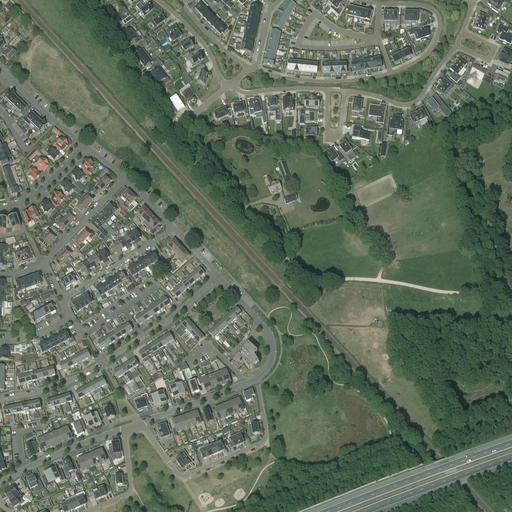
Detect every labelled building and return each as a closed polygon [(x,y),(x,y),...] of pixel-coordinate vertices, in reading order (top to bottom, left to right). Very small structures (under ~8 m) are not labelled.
[(206,8),(208,6),(203,2),(205,1),(204,0),(200,0),(198,3),(200,5),(195,10),(200,14),(206,8)] [(339,0),(337,0),(332,6),(336,10),(343,3),(339,0)] [(498,0),(498,1),(495,0),(490,0),(488,4),(491,7),(490,8),(497,13),(499,10),(502,6),(502,7),(504,3),(499,0),(498,0)] [(288,1),(285,7),(293,11),(296,6),(288,1)] [(143,8),(139,3),(136,6),(140,11),(144,16),(153,9),(148,4),(143,8)] [(293,11),(285,7),(282,11),(290,16),(293,11)] [(353,18),(355,8),(349,7),(347,18),(353,19),(353,18)] [(210,12),(206,8),(200,14),(204,19),(210,12)] [(110,9),(105,13),(110,20),(115,16),(110,9)] [(290,16),(282,11),(279,16),(287,21),(290,16)] [(364,20),(363,23),(369,24),(372,12),(366,11),(364,20)] [(210,12),(204,19),(208,23),(214,17),(210,12)] [(384,19),(381,19),(381,25),(384,25),(390,25),(391,12),(384,12),(384,16),(384,19)] [(391,12),(390,25),(396,25),(396,26),(400,26),(400,19),(397,19),(397,17),(397,12),(391,12)] [(411,24),(411,12),(405,12),(405,19),(401,19),(401,26),(405,26),(405,25),(411,25),(411,24)] [(484,31),(489,17),(493,19),(494,15),(488,13),(486,16),(480,14),(479,14),(480,14),(475,27),(475,28),(484,31)] [(115,16),(110,20),(115,27),(120,23),(115,16)] [(161,16),(151,23),(155,29),(152,30),(154,33),(161,28),(160,25),(165,21),(161,16)] [(279,17),(276,21),(284,26),(287,21),(279,16),(279,17)] [(214,17),(208,23),(212,27),(218,21),(214,17)] [(223,25),(218,21),(212,27),(216,31),(223,25)] [(284,26),(276,21),(273,26),(281,31),(284,26)] [(10,25),(9,24),(1,32),(4,34),(8,30),(7,29),(10,25)] [(223,25),(216,31),(221,36),(222,34),(225,36),(229,32),(223,25)] [(170,37),(178,32),(175,26),(169,30),(167,27),(162,31),(164,34),(168,39),(170,38),(170,37)] [(506,43),(511,45),(511,42),(511,35),(507,34),(509,31),(499,26),(497,33),(501,35),(499,40),(503,42),(506,43)] [(246,29),(247,28),(244,28),(243,34),(245,34),(255,36),(256,31),(246,29)] [(131,29),(122,36),(125,41),(134,34),(131,29)] [(418,29),(408,33),(410,37),(414,35),(416,41),(420,39),(421,42),(425,40),(424,38),(429,36),(426,30),(420,32),(418,29)] [(178,32),(170,37),(170,38),(173,43),(170,44),(172,47),(178,44),(176,41),(182,37),(178,32)] [(134,34),(125,41),(129,46),(134,41),(136,44),(141,40),(136,33),(134,34)] [(9,45),(11,47),(12,48),(20,40),(16,37),(9,45)] [(244,40),(242,39),(240,45),(252,47),(253,42),(244,40)] [(190,41),(179,48),(183,54),(181,55),(183,58),(189,54),(188,51),(194,47),(190,41)] [(252,47),(240,45),(239,51),(251,53),(252,47)] [(403,51),(399,53),(402,59),(410,56),(406,47),(402,49),(403,51)] [(8,61),(16,54),(10,48),(2,55),(8,61)] [(140,50),(135,54),(140,61),(145,57),(140,50)] [(501,56),(511,61),(511,58),(511,50),(510,53),(504,50),(503,53),(502,53),(501,56)] [(44,52),(40,55),(46,63),(50,59),(44,52)] [(395,53),(391,55),(394,63),(402,59),(399,53),(396,55),(395,53)] [(203,60),(200,54),(194,58),(192,55),(187,59),(189,62),(191,60),(194,65),(203,60)] [(40,55),(36,59),(42,66),(46,63),(40,55)] [(511,61),(501,56),(499,59),(500,59),(498,62),(505,65),(504,68),(510,71),(511,66),(511,65),(509,65),(511,61)] [(145,57),(140,61),(145,68),(150,64),(145,57)] [(459,59),(459,58),(459,59),(450,69),(454,72),(450,78),(456,83),(461,78),(458,75),(466,65),(467,65),(466,64),(459,59)] [(36,59),(32,62),(38,69),(42,66),(36,59)] [(32,62),(28,65),(34,72),(38,69),(32,62)] [(34,72),(28,65),(24,68),(30,75),(34,72)] [(471,74),(469,79),(475,82),(478,78),(481,80),(486,72),(476,66),(471,74)] [(30,75),(24,68),(20,71),(26,79),(30,75)] [(160,68),(150,76),(154,80),(164,73),(160,68)] [(511,77),(510,77),(511,74),(504,70),(502,73),(496,70),(494,74),(497,75),(494,82),(499,84),(499,83),(504,85),(506,80),(509,81),(511,77)] [(59,72),(53,78),(57,82),(63,75),(59,72)] [(201,72),(198,83),(206,85),(207,81),(207,79),(206,79),(207,74),(201,72)] [(164,73),(154,80),(158,85),(167,78),(164,73)] [(67,79),(63,75),(57,82),(61,86),(67,79)] [(57,82),(53,78),(47,85),(51,88),(57,82)] [(440,87),(436,91),(440,94),(441,93),(443,95),(447,90),(450,92),(456,85),(451,81),(448,84),(445,81),(441,85),(439,87),(440,87)] [(61,86),(57,82),(51,88),(54,92),(61,86)] [(51,88),(47,85),(40,91),(44,95),(51,88)] [(51,88),(44,95),(48,99),(54,92),(51,88)] [(190,88),(182,94),(188,104),(194,100),(192,97),(193,96),(191,93),(192,92),(190,88)] [(4,95),(5,96),(4,98),(8,102),(15,96),(15,95),(11,91),(10,92),(8,93),(7,92),(4,95)] [(77,91),(74,96),(82,101),(85,97),(77,91)] [(169,96),(165,99),(169,105),(172,103),(174,107),(173,108),(176,113),(178,112),(184,108),(184,107),(183,106),(184,105),(185,105),(181,99),(179,100),(175,95),(170,98),(169,96)] [(15,96),(8,102),(12,106),(18,100),(16,98),(17,98),(15,96)] [(82,101),(74,96),(71,100),(79,105),(82,101)] [(315,105),(319,106),(319,100),(316,100),(316,98),(309,98),(308,99),(305,99),(305,106),(315,106),(315,105)] [(283,99),(283,102),(284,112),(294,111),(293,100),(290,100),(290,99),(283,99)] [(426,104),(434,113),(439,109),(446,117),(451,113),(446,108),(445,109),(438,100),(435,103),(432,99),(426,104)] [(18,100),(12,106),(16,110),(23,103),(21,101),(20,102),(18,100)] [(79,105),(71,100),(68,104),(76,109),(79,105)] [(249,103),(251,110),(254,110),(255,114),(261,113),(261,114),(264,113),(263,108),(261,109),(259,101),(257,102),(257,100),(254,101),(254,102),(249,103)] [(268,104),(267,104),(268,108),(269,108),(269,113),(275,113),(275,122),(281,121),(281,106),(277,107),(276,100),(272,100),(272,101),(268,101),(268,104)] [(362,102),(354,101),(352,113),(358,114),(358,117),(364,118),(365,110),(361,109),(362,102)] [(25,105),(23,103),(16,110),(21,114),(27,108),(25,106),(25,105)] [(76,109),(68,104),(65,108),(73,114),(76,109)] [(244,108),(243,104),(240,105),(237,106),(233,106),(235,114),(244,112),(245,115),(248,115),(247,108),(244,108)] [(380,109),(380,107),(370,105),(368,117),(381,119),(380,124),(383,124),(385,110),(380,109)] [(73,114),(65,108),(62,113),(70,118),(73,114)] [(232,116),(231,109),(226,111),(225,109),(221,111),(218,112),(218,113),(214,114),(215,116),(214,116),(215,120),(217,119),(217,121),(228,116),(228,118),(232,116)] [(300,109),(300,125),(304,125),(304,118),(309,118),(309,122),(316,122),(316,112),(309,112),(309,116),(304,116),(304,109),(300,109)] [(95,114),(102,121),(106,117),(99,110),(95,114)] [(425,117),(422,111),(410,116),(413,124),(415,124),(416,126),(420,124),(419,122),(425,119),(427,124),(431,122),(428,116),(425,117)] [(32,113),(29,116),(27,114),(22,119),(29,125),(30,124),(36,117),(34,115),(35,115),(32,113)] [(102,121),(95,114),(91,117),(98,124),(102,121)] [(38,119),(36,117),(30,124),(34,127),(41,121),(39,119),(38,119)] [(91,117),(88,120),(94,127),(98,124),(91,117)] [(401,131),(403,121),(400,121),(401,118),(396,117),(396,118),(393,118),(393,119),(389,119),(387,135),(393,136),(394,134),(396,134),(397,130),(401,131)] [(41,120),(41,121),(34,127),(39,132),(40,130),(41,130),(44,128),(43,127),(45,125),(46,125),(41,120)] [(88,120),(84,124),(90,131),(94,127),(88,120)] [(90,131),(84,124),(80,128),(86,135),(90,131)] [(305,137),(317,137),(317,129),(312,129),(312,126),(306,126),(306,130),(305,130),(305,137)] [(354,127),(352,139),(369,141),(370,135),(367,134),(360,133),(361,128),(354,127)] [(55,128),(52,131),(57,136),(60,133),(55,128)] [(116,145),(122,138),(118,134),(112,142),(116,145)] [(163,135),(154,139),(156,143),(165,139),(163,135)] [(122,138),(116,145),(121,148),(126,141),(122,138)] [(55,143),(53,146),(57,151),(60,148),(63,152),(67,146),(64,140),(62,141),(60,140),(56,144),(55,143)] [(116,145),(112,142),(107,149),(111,152),(116,145)] [(353,153),(345,142),(339,147),(344,153),(341,154),(348,163),(351,161),(348,157),(353,153)] [(116,145),(111,152),(115,156),(121,148),(116,145)] [(55,153),(57,151),(53,146),(50,149),(50,150),(46,154),(48,156),(47,157),(53,161),(58,157),(55,153)] [(328,151),(325,154),(332,163),(338,158),(332,149),(329,152),(328,151)] [(0,161),(9,158),(7,152),(0,155),(0,160),(0,161)] [(11,163),(9,158),(0,161),(0,164),(1,167),(11,163)] [(36,163),(33,166),(38,171),(40,168),(44,172),(48,166),(44,160),(42,161),(41,160),(37,164),(36,163)] [(85,169),(82,171),(86,176),(89,173),(89,172),(93,168),(91,166),(92,165),(86,161),(81,165),(85,169)] [(283,162),(278,164),(284,181),(290,179),(283,162)] [(2,170),(4,176),(15,172),(14,168),(17,167),(20,166),(19,164),(16,165),(2,170)] [(35,173),(38,171),(33,166),(30,169),(31,170),(27,174),(28,176),(27,177),(33,181),(39,177),(35,173)] [(86,176),(82,171),(79,174),(76,171),(76,170),(72,176),(75,182),(77,181),(79,182),(83,178),(84,179),(86,176)] [(15,172),(4,176),(7,182),(17,178),(16,175),(19,173),(18,171),(15,173),(15,172)] [(151,185),(158,179),(155,175),(148,182),(151,185)] [(106,176),(100,182),(105,188),(109,184),(108,184),(112,180),(111,181),(106,176)] [(17,178),(7,182),(9,187),(19,183),(18,180),(21,179),(21,177),(17,178)] [(158,179),(151,185),(155,189),(162,183),(158,179)] [(278,182),(271,184),(269,179),(265,181),(267,186),(271,194),(273,193),(281,190),(278,182)] [(71,183),(68,185),(65,182),(61,188),(64,193),(66,192),(68,195),(75,188),(71,183)] [(74,185),(81,192),(84,189),(77,182),(74,185)] [(102,191),(105,188),(100,182),(94,189),(99,193),(98,194),(102,191)] [(20,185),(19,183),(9,187),(12,196),(17,194),(16,191),(20,190),(19,187),(23,185),(22,183),(20,185)] [(165,187),(162,183),(155,189),(158,193),(165,187)] [(342,195),(346,194),(343,186),(342,187),(341,184),(338,186),(342,195)] [(165,187),(158,193),(162,197),(169,191),(165,187)] [(126,193),(122,189),(118,194),(126,201),(132,195),(128,191),(126,193)] [(56,194),(51,197),(54,201),(51,203),(55,208),(58,205),(58,204),(62,200),(61,199),(62,197),(56,194)] [(88,194),(82,201),(87,206),(91,203),(90,203),(94,199),(93,199),(88,194)] [(295,194),(284,199),(286,204),(297,200),(295,194)] [(136,199),(132,195),(126,201),(130,205),(129,207),(130,208),(128,210),(131,213),(136,207),(132,203),(136,199)] [(84,210),(87,206),(82,201),(76,207),(80,212),(80,213),(84,209),(84,210)] [(55,208),(51,203),(48,206),(45,202),(41,207),(44,213),(46,212),(47,214),(51,210),(52,211),(55,208)] [(111,204),(106,208),(113,214),(117,210),(115,208),(116,207),(115,207),(114,206),(114,205),(113,206),(111,204)] [(141,217),(148,211),(144,207),(137,213),(141,217)] [(33,208),(28,211),(33,222),(34,222),(33,221),(38,219),(33,208)] [(102,212),(109,219),(113,214),(106,208),(102,212)] [(67,216),(64,220),(69,225),(72,222),(72,221),(76,218),(75,217),(75,218),(70,213),(72,211),(70,209),(65,214),(67,216)] [(33,222),(28,211),(28,212),(23,215),(28,225),(29,227),(35,225),(33,222)] [(148,211),(141,217),(145,222),(152,216),(148,211)] [(109,219),(102,212),(98,217),(104,223),(109,219)] [(152,216),(145,222),(149,226),(156,220),(152,216)] [(0,233),(6,233),(11,232),(18,230),(17,225),(18,225),(15,217),(7,220),(5,221),(5,220),(0,220),(0,233)] [(100,227),(104,223),(98,217),(94,221),(96,223),(95,224),(96,224),(97,225),(97,226),(98,225),(100,227)] [(66,228),(69,225),(64,220),(57,226),(62,231),(66,228)] [(149,226),(148,227),(151,231),(150,232),(153,235),(156,232),(153,230),(160,224),(156,220),(149,226)] [(134,232),(132,233),(138,243),(140,242),(139,240),(141,238),(134,227),(132,228),(134,232)] [(91,239),(94,236),(87,229),(83,232),(80,235),(85,241),(89,237),(91,239)] [(49,230),(43,235),(51,243),(54,241),(53,240),(57,237),(56,237),(49,230)] [(136,245),(138,243),(132,233),(129,235),(127,231),(125,233),(132,244),(134,242),(136,245)] [(130,245),(132,244),(125,233),(123,234),(125,237),(123,239),(129,249),(131,248),(130,245)] [(49,246),(51,243),(43,235),(38,241),(46,248),(45,248),(46,248),(49,245),(49,246)] [(78,252),(85,246),(82,243),(85,241),(80,235),(77,238),(77,239),(73,242),(74,243),(74,242),(79,247),(76,250),(78,252)] [(127,250),(129,249),(123,239),(120,240),(118,237),(116,238),(123,249),(126,248),(127,250)] [(121,251),(123,249),(116,238),(114,239),(117,243),(114,244),(120,254),(122,253),(121,251)] [(171,250),(178,244),(174,240),(167,246),(171,250)] [(118,256),(120,254),(114,244),(112,246),(109,242),(107,244),(114,255),(117,253),(118,256)] [(178,244),(171,250),(175,254),(182,248),(178,244)] [(102,251),(100,253),(106,263),(108,262),(107,259),(109,258),(102,247),(100,248),(102,251)] [(66,260),(72,254),(67,249),(68,248),(64,252),(64,251),(61,255),(66,260)] [(186,252),(182,248),(175,254),(179,258),(186,252)] [(28,249),(21,252),(25,263),(28,261),(32,259),(31,259),(28,249)] [(104,264),(106,263),(100,253),(97,254),(94,250),(92,251),(93,252),(100,264),(103,262),(104,264)] [(22,264),(25,263),(21,252),(14,255),(18,264),(17,265),(22,263),(22,264)] [(94,257),(91,259),(97,269),(99,267),(98,265),(100,264),(93,252),(92,254),(94,257)] [(149,253),(148,254),(154,264),(157,262),(159,266),(161,264),(159,261),(154,253),(152,255),(150,253),(150,252),(149,253)] [(186,252),(179,258),(178,260),(181,264),(190,257),(186,252)] [(146,258),(145,259),(152,270),(153,269),(154,269),(152,265),(154,264),(148,254),(146,255),(147,257),(147,258),(146,258)] [(60,266),(66,260),(61,255),(57,258),(58,258),(54,262),(55,261),(60,266)] [(87,257),(85,258),(91,269),(94,268),(95,270),(97,269),(91,259),(89,260),(87,257)] [(89,270),(91,269),(85,258),(83,259),(85,262),(82,264),(88,274),(91,273),(89,270)] [(139,259),(145,269),(146,269),(148,268),(150,271),(152,270),(145,259),(143,260),(141,258),(139,259)] [(139,263),(136,264),(145,278),(145,279),(147,278),(145,274),(143,271),(145,269),(139,259),(137,261),(139,263)] [(132,263),(130,265),(136,275),(139,273),(141,277),(143,279),(144,278),(145,278),(136,264),(135,265),(134,266),(133,264),(132,263)] [(86,275),(88,274),(82,264),(80,266),(79,264),(75,266),(76,268),(78,267),(83,275),(85,273),(86,275)] [(130,268),(127,270),(130,274),(128,275),(132,282),(134,281),(136,280),(134,276),(136,275),(130,265),(128,266),(130,268)] [(204,274),(199,268),(194,272),(200,278),(204,274)] [(118,272),(116,273),(125,287),(127,285),(129,284),(131,283),(126,276),(125,277),(122,273),(120,275),(118,272)] [(190,276),(195,282),(200,278),(194,272),(190,276)] [(114,278),(113,279),(120,290),(121,289),(122,288),(125,287),(116,273),(116,274),(115,274),(114,275),(116,277),(114,278)] [(39,274),(33,276),(36,285),(42,283),(41,280),(42,280),(41,280),(41,278),(41,277),(40,278),(39,274)] [(71,285),(76,282),(73,276),(72,274),(66,277),(71,285)] [(36,285),(33,276),(27,279),(30,287),(31,290),(37,288),(36,285)] [(185,280),(191,286),(195,282),(190,276),(185,280)] [(71,285),(66,277),(66,278),(62,280),(61,281),(61,282),(62,283),(61,284),(62,284),(63,286),(64,285),(65,288),(71,285)] [(108,279),(107,279),(114,289),(116,287),(118,291),(120,290),(113,279),(111,280),(110,278),(108,279)] [(181,280),(183,282),(181,284),(186,290),(191,286),(185,280),(184,278),(182,280),(181,280)] [(30,287),(27,279),(22,281),(25,289),(26,292),(31,290),(30,287)] [(107,283),(104,284),(111,295),(112,295),(113,297),(114,295),(113,294),(111,290),(114,289),(107,279),(106,280),(105,280),(107,283)] [(19,291),(25,289),(22,281),(16,283),(17,286),(16,286),(17,286),(17,288),(17,289),(18,288),(18,290),(16,291),(17,293),(19,292),(19,291)] [(101,283),(99,285),(105,294),(107,298),(109,296),(111,296),(111,295),(104,284),(104,285),(102,286),(101,283)] [(186,290),(181,284),(176,288),(182,294),(186,290)] [(98,294),(95,296),(99,302),(102,300),(102,301),(103,300),(104,299),(102,296),(105,294),(99,285),(97,286),(98,288),(96,290),(98,294)] [(177,299),(182,294),(176,288),(172,293),(177,299)] [(48,293),(41,297),(43,302),(49,298),(48,295),(49,295),(48,293)] [(88,294),(83,297),(88,305),(93,302),(91,299),(92,299),(91,297),(90,297),(88,294)] [(160,302),(165,308),(170,305),(167,300),(166,298),(164,295),(161,298),(159,299),(160,302)] [(78,301),(83,308),(88,305),(83,297),(78,301)] [(77,312),(83,308),(78,301),(73,304),(74,307),(73,307),(74,307),(75,309),(75,310),(76,309),(77,312)] [(155,305),(160,312),(165,308),(160,302),(155,305)] [(51,303),(46,306),(50,314),(55,311),(54,308),(55,308),(54,308),(53,306),(53,305),(53,306),(51,303)] [(150,305),(148,306),(150,309),(155,315),(160,312),(155,305),(154,303),(150,305)] [(40,309),(45,317),(50,314),(46,306),(40,309)] [(236,308),(232,312),(237,318),(239,320),(241,319),(239,317),(242,314),(236,308)] [(35,312),(39,319),(45,317),(40,309),(35,312)] [(155,315),(150,309),(145,312),(150,319),(155,315)] [(34,322),(39,319),(35,312),(30,315),(31,317),(30,318),(31,318),(32,319),(32,320),(32,319),(34,322)] [(150,319),(145,312),(142,314),(140,315),(145,322),(150,319)] [(237,318),(232,312),(228,316),(233,322),(237,318)] [(135,319),(139,326),(145,322),(140,315),(135,319)] [(227,316),(223,320),(228,326),(230,329),(232,327),(230,325),(233,322),(228,316),(227,316)] [(192,324),(188,320),(182,325),(186,330),(192,324)] [(223,320),(218,325),(223,330),(228,326),(223,320)] [(133,330),(128,324),(123,327),(127,334),(133,330)] [(190,334),(196,329),(192,324),(186,330),(190,334)] [(218,325),(213,329),(219,335),(223,330),(218,325)] [(127,334),(123,327),(118,330),(122,337),(127,334)] [(113,330),(111,331),(113,334),(117,340),(122,337),(118,330),(116,328),(113,330)] [(175,332),(177,334),(179,336),(184,332),(182,330),(180,328),(175,332)] [(194,339),(200,333),(196,329),(190,334),(194,339)] [(209,333),(210,334),(214,339),(215,338),(219,335),(213,329),(209,333)] [(69,341),(70,344),(75,342),(73,338),(70,339),(66,332),(64,333),(63,331),(60,332),(66,342),(69,341)] [(58,333),(59,335),(57,336),(63,348),(65,347),(63,343),(66,342),(60,332),(58,333)] [(198,344),(205,338),(200,333),(194,339),(198,344)] [(113,334),(108,337),(112,343),(117,340),(113,334)] [(170,346),(172,345),(170,343),(174,340),(169,334),(164,337),(168,344),(170,346)] [(61,349),(63,348),(57,336),(55,338),(53,335),(51,336),(57,347),(59,346),(61,349)] [(50,340),(48,341),(54,353),(56,352),(54,348),(57,347),(51,336),(49,338),(50,340)] [(112,343),(108,337),(103,340),(107,347),(112,343)] [(168,344),(164,337),(159,341),(163,347),(167,345),(168,344)] [(44,340),(42,341),(47,352),(50,350),(52,354),(54,353),(48,341),(45,342),(44,340)] [(97,343),(101,350),(107,347),(103,340),(97,343)] [(45,353),(47,352),(42,341),(40,342),(41,345),(38,346),(43,354),(41,355),(42,357),(46,355),(45,353)] [(154,344),(158,351),(163,347),(159,341),(154,344)] [(154,344),(149,347),(153,354),(156,352),(158,354),(160,353),(158,351),(154,344)] [(249,370),(259,363),(254,356),(257,352),(248,344),(242,351),(245,353),(241,357),(246,361),(244,363),(249,370)] [(0,351),(0,354),(9,355),(9,352),(13,352),(13,350),(13,346),(6,346),(5,350),(1,349),(0,349),(0,351),(0,352),(0,351)] [(149,347),(143,351),(149,360),(151,359),(155,357),(153,354),(149,347)] [(81,354),(85,361),(90,358),(86,351),(81,354)] [(139,353),(138,354),(142,360),(142,361),(144,364),(148,362),(149,360),(143,351),(139,353)] [(76,356),(79,363),(85,361),(81,354),(76,356)] [(70,359),(74,366),(79,363),(76,356),(70,359)] [(65,362),(69,369),(74,366),(70,359),(65,362)] [(134,359),(129,362),(133,369),(139,365),(136,361),(134,359)] [(63,372),(69,369),(65,362),(56,367),(58,371),(61,369),(63,372)] [(128,372),(131,370),(133,373),(135,372),(133,369),(129,362),(124,366),(128,372)] [(180,366),(182,372),(189,369),(185,363),(180,366)] [(124,366),(119,369),(123,376),(123,375),(125,378),(127,377),(130,382),(133,380),(128,372),(124,366)] [(53,368),(47,369),(49,377),(55,375),(53,368)] [(41,371),(43,379),(49,377),(47,369),(41,371)] [(118,379),(123,376),(119,369),(113,372),(118,379)] [(37,380),(35,372),(34,370),(32,371),(33,373),(29,374),(31,382),(37,380)] [(41,371),(35,372),(37,380),(43,379),(41,371)] [(226,371),(220,373),(223,382),(229,380),(226,371)] [(25,384),(23,376),(23,373),(20,374),(17,375),(17,376),(17,378),(19,385),(25,384)] [(223,382),(220,373),(214,376),(217,385),(223,382)] [(31,382),(29,374),(23,376),(25,384),(31,382)] [(217,385),(214,376),(208,378),(212,387),(217,385)] [(106,385),(102,378),(97,381),(100,388),(106,385)] [(206,389),(212,387),(208,378),(202,380),(206,389)] [(195,380),(189,382),(193,394),(200,392),(195,380)] [(91,384),(95,391),(96,394),(98,393),(97,390),(100,388),(97,381),(91,384)] [(176,384),(175,385),(180,396),(185,394),(185,395),(185,394),(184,390),(186,390),(184,383),(181,384),(176,386),(176,384)] [(86,387),(90,394),(95,391),(91,384),(86,387)] [(121,389),(126,398),(133,394),(128,385),(121,389)] [(180,396),(175,385),(170,387),(170,386),(170,387),(166,388),(168,393),(170,392),(171,395),(173,394),(174,398),(175,398),(174,398),(179,396),(180,396)] [(81,390),(84,397),(90,394),(86,387),(81,390)] [(75,393),(79,400),(84,397),(81,390),(75,393)] [(252,390),(246,393),(243,394),(245,398),(246,402),(253,400),(252,397),(254,396),(252,390)] [(157,393),(158,395),(161,405),(166,403),(167,403),(165,399),(168,398),(165,391),(163,391),(162,391),(157,393)] [(72,402),(70,394),(64,396),(66,404),(67,407),(69,406),(68,403),(72,402)] [(150,403),(149,402),(148,398),(147,394),(141,396),(142,400),(135,402),(138,411),(139,410),(139,412),(143,410),(142,409),(148,407),(147,404),(150,403)] [(161,405),(158,395),(152,397),(152,396),(152,397),(148,398),(149,402),(151,401),(152,404),(154,403),(156,407),(161,405)] [(66,404),(64,396),(58,398),(60,406),(66,404)] [(60,406),(58,398),(52,400),(54,408),(60,406)] [(54,408),(52,400),(46,401),(48,409),(52,408),(52,411),(53,411),(55,410),(54,408)] [(239,400),(233,402),(236,411),(242,409),(239,400)] [(236,411),(233,402),(227,405),(231,414),(236,411)] [(231,414),(227,405),(221,407),(225,416),(231,414)] [(104,408),(101,410),(103,415),(106,414),(108,419),(108,420),(115,417),(114,417),(111,408),(111,407),(104,410),(104,408)] [(215,410),(219,418),(225,416),(221,407),(215,410)] [(91,416),(95,426),(96,426),(100,424),(101,424),(99,420),(101,419),(100,416),(102,416),(100,410),(96,412),(97,414),(96,414),(91,416)] [(214,424),(217,423),(213,414),(211,415),(209,410),(203,412),(208,424),(213,422),(214,424)] [(200,422),(197,413),(191,415),(194,424),(200,422)] [(194,424),(191,415),(185,417),(188,426),(194,424)] [(95,426),(91,416),(86,418),(84,419),(86,425),(88,425),(90,429),(90,428),(95,426)] [(188,426),(185,417),(179,419),(182,428),(188,426)] [(176,430),(182,428),(179,419),(173,421),(176,430)] [(78,436),(84,434),(82,428),(84,426),(82,420),(79,422),(79,423),(73,425),(78,436)] [(251,425),(251,426),(248,427),(249,433),(252,432),(253,435),(259,434),(257,424),(251,425)] [(168,431),(171,430),(169,425),(166,426),(166,425),(157,428),(160,435),(159,436),(160,439),(161,439),(170,436),(168,431)] [(68,428),(62,431),(65,440),(71,437),(68,428)] [(65,440),(62,431),(56,433),(59,442),(65,440)] [(239,446),(244,443),(239,432),(234,435),(235,437),(239,446)] [(59,442),(56,433),(50,436),(53,445),(59,442)] [(53,445),(50,436),(44,438),(48,447),(53,445)] [(239,446),(235,437),(229,439),(233,448),(239,446)] [(42,449),(48,447),(44,438),(38,441),(42,449)] [(224,441),(215,444),(219,453),(225,451),(223,448),(226,446),(224,441)] [(35,442),(27,446),(29,451),(27,452),(30,457),(37,454),(34,447),(36,446),(35,442)] [(113,450),(108,451),(112,460),(117,459),(116,454),(121,454),(119,442),(112,443),(113,450)] [(219,453),(215,444),(210,447),(214,455),(219,453)] [(210,447),(205,449),(209,458),(214,455),(210,447)] [(209,458),(205,449),(199,451),(203,460),(209,458)] [(105,459),(102,451),(96,453),(99,462),(105,459)] [(177,456),(179,458),(176,461),(179,465),(187,460),(184,455),(182,452),(177,456)] [(99,462),(96,453),(90,456),(94,464),(99,462)] [(94,464),(90,456),(84,458),(88,467),(94,464)] [(82,469),(88,467),(84,458),(78,461),(82,469)] [(69,460),(63,463),(66,471),(64,472),(66,479),(70,477),(69,473),(74,471),(69,460)] [(192,468),(190,465),(187,460),(179,465),(183,470),(185,468),(187,471),(192,468)] [(50,471),(55,481),(60,479),(62,482),(65,480),(66,480),(61,470),(57,472),(56,469),(55,469),(50,471)] [(46,488),(50,486),(56,483),(55,481),(50,471),(45,474),(45,473),(45,474),(46,476),(42,478),(46,488)] [(35,479),(34,479),(33,475),(26,479),(29,486),(31,490),(34,488),(36,493),(44,489),(39,481),(37,482),(35,479)] [(97,490),(98,489),(97,487),(91,490),(96,501),(101,499),(97,490)] [(106,494),(110,492),(107,487),(103,488),(103,487),(98,489),(97,490),(101,499),(107,496),(106,494)] [(5,493),(8,498),(16,493),(13,488),(5,493)] [(11,503),(20,497),(16,493),(8,498),(9,498),(12,503),(11,503)] [(77,498),(81,507),(86,505),(82,496),(77,498)] [(23,502),(20,497),(11,503),(14,508),(23,502)] [(77,498),(72,501),(75,510),(81,507),(77,498)] [(75,510),(72,501),(66,503),(70,511),(75,510)] [(69,511),(70,511),(66,503),(61,505),(62,507),(63,511),(69,511)]
